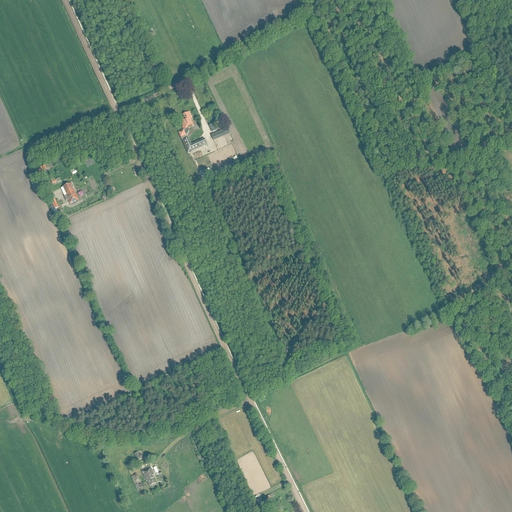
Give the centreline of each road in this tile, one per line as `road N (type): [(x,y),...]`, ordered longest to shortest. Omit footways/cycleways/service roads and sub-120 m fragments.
road 1 (track): [(249,400),(63,0)]
road 2 (track): [(304,511),(249,400)]
